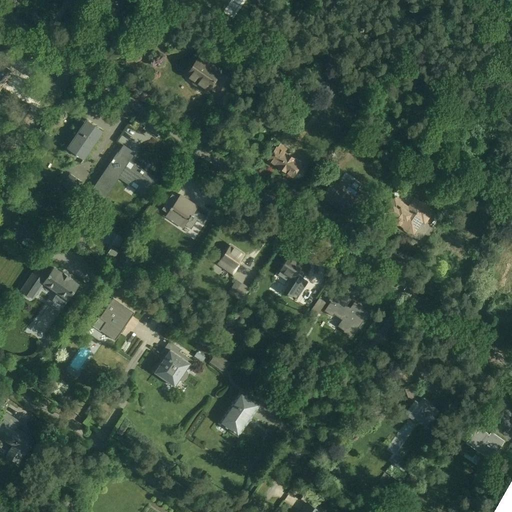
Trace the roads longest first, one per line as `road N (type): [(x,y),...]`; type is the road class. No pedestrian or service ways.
road 1 (residential): [(414,294),(74,55)]
road 2 (residential): [(258,511),(414,294)]
road 3 (residential): [(0,381),(196,511)]
road 4 (unknown): [(0,217),(82,272),(39,356)]
road 5 (residential): [(0,168),(74,55)]
road 6 (unknown): [(93,443),(122,399),(149,326)]
